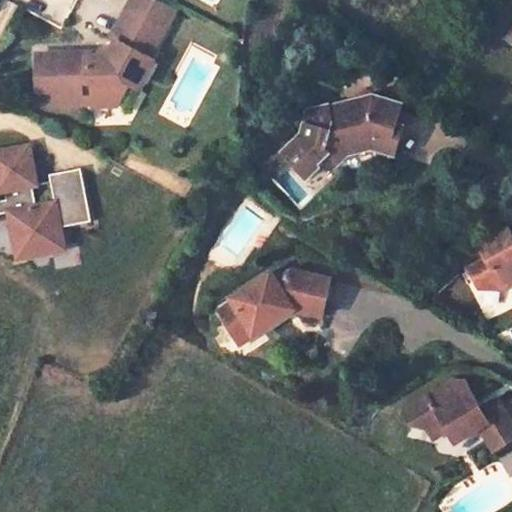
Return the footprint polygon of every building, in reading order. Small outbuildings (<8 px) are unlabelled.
[(167,27),(176,9),(159,0),(132,0),(129,6),(167,27)] [(167,27),(129,6),(112,38),(117,40),(109,55),(95,55),(95,52),(54,54),(54,64),(38,64),(38,91),(55,90),(55,99),(81,98),(80,82),(93,81),(94,98),(94,103),(94,105),(119,104),(130,83),(139,88),(154,59),(151,57),(167,27)] [(54,54),(37,54),(38,64),(54,64),(54,54)] [(376,143),(379,132),(396,137),(401,119),(394,117),(399,98),(370,91),(348,97),(350,106),(328,112),(325,101),(305,107),(298,137),(285,150),(307,173),(318,162),(316,160),(327,149),(337,158),(347,149),(371,142),(376,143)] [(396,137),(379,132),(376,143),(393,149),(396,137)] [(30,144),(0,150),(0,192),(6,192),(7,199),(0,200),(0,214),(10,212),(18,258),(51,251),(49,237),(63,234),(62,227),(92,221),(81,168),(50,174),(55,201),(32,206),(29,187),(39,185),(30,144)] [(511,238),(511,239),(506,228),(477,244),(485,259),(466,269),(477,289),(500,290),(511,283),(511,238)] [(66,249),(63,234),(49,237),(51,251),(66,249)] [(230,296),(217,304),(238,337),(264,319),(268,326),(283,316),(295,309),(325,315),(333,279),(288,265),(273,275),(268,266),(228,292),(230,296)] [(264,319),(238,337),(242,343),(268,326),(264,319)] [(429,395),(402,412),(410,425),(427,429),(442,420),(449,430),(456,443),(481,428),(495,451),(511,440),(511,421),(498,398),(482,408),(471,390),(437,410),(429,395)] [(442,420),(427,429),(434,439),(449,430),(442,420)]
